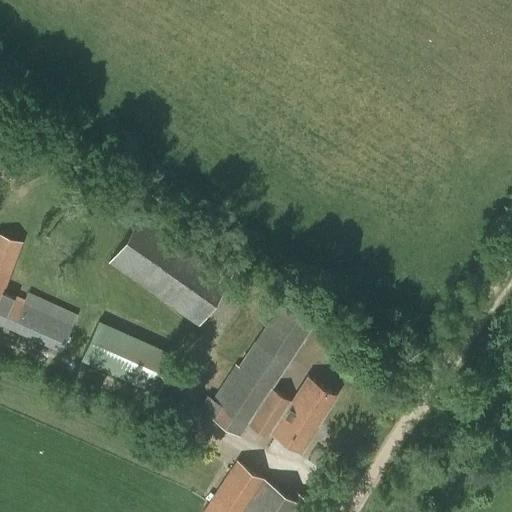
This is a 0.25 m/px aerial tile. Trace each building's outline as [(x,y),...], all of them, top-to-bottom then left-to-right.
[(81,193),(105,212),(122,191),(99,172),(81,193)] [(99,272),(190,335),(236,270),(145,206),(99,272)] [(0,303),(22,240),(0,232),(0,303)] [(0,320),(0,323),(60,351),(77,315),(16,286),(0,320)] [(318,423),(337,393),(307,373),(290,399),(271,387),(316,320),(282,297),(238,365),(234,362),(203,410),(240,434),(259,407),(276,418),(269,429),(302,450),(319,424),(318,423)] [(175,353),(98,318),(80,358),(157,393),(175,353)] [(199,511),(319,511),(323,507),(295,488),(291,494),(236,457),(199,511)]
